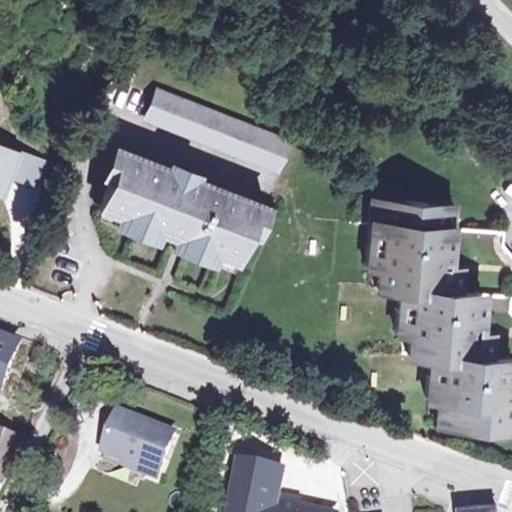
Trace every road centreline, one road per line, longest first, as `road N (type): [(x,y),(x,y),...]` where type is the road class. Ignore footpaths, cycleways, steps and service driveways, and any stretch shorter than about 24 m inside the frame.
road 1 (secondary): [(256,395),(511,492)]
road 2 (residential): [(80,324),(0,511)]
road 3 (secondary): [(80,324),(256,395)]
